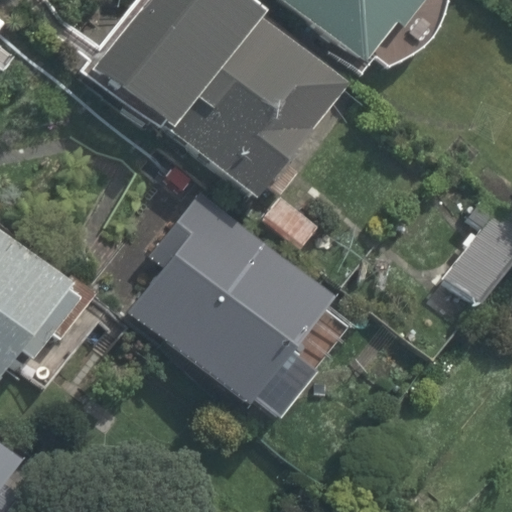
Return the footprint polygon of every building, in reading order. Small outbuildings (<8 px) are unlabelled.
[(335,90),(224,0),(140,0),(73,82),(234,213),(335,90)] [(436,0),(266,0),(372,82),(436,0)] [(339,336),(190,199),(107,289),(256,425),(339,336)] [(511,254),(511,226),(466,200),(421,277),(479,311),(511,254)] [(0,371),(65,299),(0,242),(0,371)]
